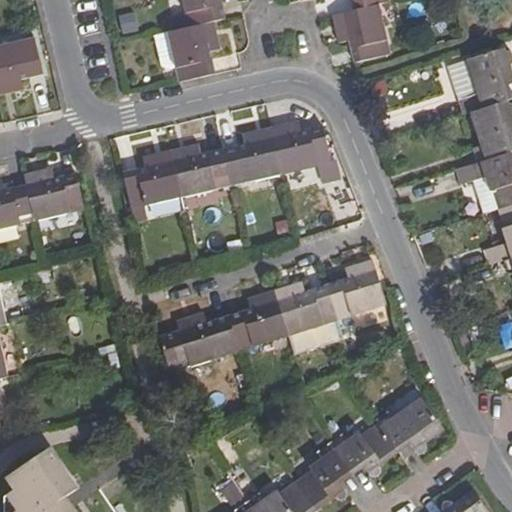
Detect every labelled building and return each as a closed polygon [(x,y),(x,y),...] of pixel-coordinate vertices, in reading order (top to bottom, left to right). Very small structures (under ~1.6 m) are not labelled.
[(187,0),(193,25),(207,22),(216,20),(227,17),(223,0),(187,0)] [(389,0),(351,0),(354,9),(378,4),(390,1),(389,0)] [(354,9),(342,12),(346,28),(337,31),(340,42),(348,41),(354,62),(390,54),(378,4),(354,9)] [(333,14),(337,31),(346,28),(342,12),(333,14)] [(121,37),(138,32),(132,13),(115,18),(121,37)] [(193,25),(170,31),(178,65),(181,79),(217,71),(212,49),(222,48),(216,20),(207,22),(193,25)] [(178,65),(170,31),(157,34),(164,64),(170,68),(178,65)] [(32,36),(0,44),(0,82),(9,80),(11,89),(22,87),(21,78),(41,72),(32,36)] [(471,94),(475,109),(506,100),(511,97),(511,96),(509,83),(511,82),(511,68),(511,63),(511,62),(511,52),(511,50),(507,50),(505,47),(471,58),(480,91),(471,94)] [(9,80),(0,82),(0,91),(11,89),(9,80)] [(475,109),(471,110),(481,144),(472,147),(475,162),(511,150),(511,149),(508,137),(511,135),(511,120),(511,116),(511,114),(511,104),(508,103),(506,100),(475,109)] [(299,121),(287,123),(289,133),(272,137),(281,173),(330,161),(321,126),(301,130),(299,121)] [(287,123),(270,127),(272,137),(289,133),(287,123)] [(270,127),(254,131),(256,141),(272,137),(270,127)] [(243,144),(222,149),(230,185),(281,173),(272,137),(256,141),(254,131),(241,134),(243,144)] [(198,145),(186,148),(188,157),(171,160),(180,198),(230,185),(222,149),(200,153),(198,145)] [(188,157),(186,148),(169,151),(171,160),(188,157)] [(511,150),(475,162),(480,175),(490,172),(501,207),(511,203),(511,150)] [(169,151),(152,155),(153,165),(171,160),(169,151)] [(143,167),(122,173),(130,210),(180,198),(171,160),(153,165),(152,155),(141,158),(143,167)] [(473,163),(454,169),(458,184),(477,178),(473,163)] [(42,181),(26,184),(35,220),(85,209),(77,173),(54,178),(52,169),(40,171),(42,181)] [(40,171),(24,174),(26,184),(42,181),(40,171)] [(2,180),(0,180),(0,228),(35,220),(26,184),(4,189),(2,180)] [(511,203),(501,207),(511,240),(488,248),(491,261),(506,257),(511,254),(511,203)] [(347,273),(325,280),(337,315),(385,299),(370,255),(345,264),(347,273)] [(301,278),(291,281),(293,291),(277,297),(288,332),(337,315),(325,280),(304,287),(301,278)] [(277,297),(293,291),(291,281),(274,287),(277,297)] [(274,287),(256,293),(259,302),(277,297),(274,287)] [(248,306),(227,312),(238,348),(288,332),(277,297),(259,302),(256,293),(245,296),(248,306)] [(202,311),(176,319),(179,329),(159,335),(170,369),(190,363),(238,348),(227,312),(205,320),(202,311)] [(386,408),(375,417),(378,422),(398,450),(407,442),(413,451),(413,452),(417,454),(422,454),(424,451),(426,447),(424,443),(444,430),(420,398),(392,416),(386,408)] [(341,433),(329,440),(352,472),(362,466),(367,471),(367,472),(371,475),(375,475),(378,472),(380,468),(378,464),(398,450),(378,422),(362,433),(359,429),(346,437),(341,433)] [(312,471),(296,482),(316,510),(336,496),(337,497),(341,498),(346,496),(348,493),(348,489),(342,480),(352,472),(329,440),(318,449),(322,456),(309,466),(312,471)] [(67,478),(47,448),(9,475),(17,487),(9,494),(19,509),(14,511),(74,511),(64,497),(56,485),(67,478)] [(67,478),(56,485),(64,497),(75,489),(67,478)] [(259,492),(247,500),(255,511),(312,511),(316,510),(296,482),(281,493),(278,490),(264,498),(259,492)] [(444,511),(488,511),(473,491),(455,502),(451,499),(447,499),(445,501),(442,506),(443,510),(444,511)] [(237,511),(255,511),(247,500),(235,509),(237,511)]
